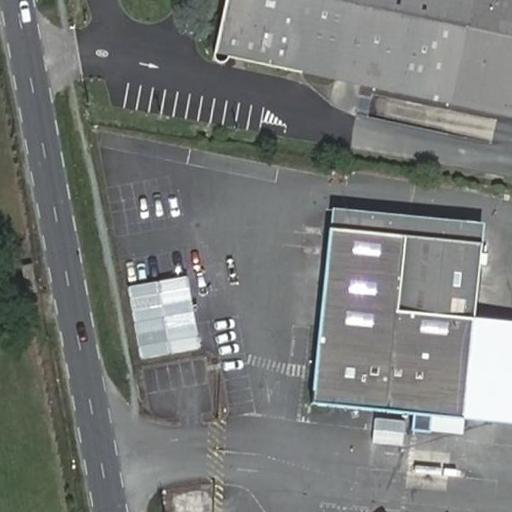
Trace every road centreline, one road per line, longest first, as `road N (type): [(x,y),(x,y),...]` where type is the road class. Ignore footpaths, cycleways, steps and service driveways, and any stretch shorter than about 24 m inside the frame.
road 1 (tertiary): [(18,0),(112,511)]
road 2 (unknown): [(175,76),(361,131),(511,161)]
